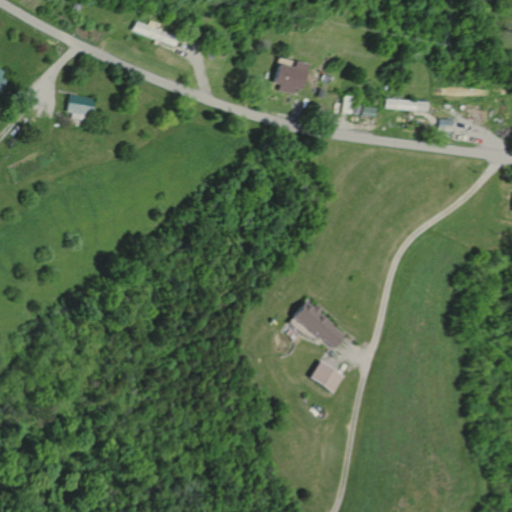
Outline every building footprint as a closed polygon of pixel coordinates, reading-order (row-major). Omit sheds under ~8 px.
[(75,13),(76,6),(69,4),(68,11),(75,13)] [(170,46),(173,38),(130,22),(127,30),(154,40),(170,46)] [(290,95),(292,88),(299,90),(305,65),(291,62),(290,68),(275,64),(270,83),(276,84),(275,91),(290,95)] [(319,80),(320,75),(327,78),(326,83),(319,80)] [(320,98),(323,91),(317,89),(314,97),(320,98)] [(64,112),(67,95),(92,99),(89,116),(85,115),(84,121),(69,119),(70,113),(64,112)] [(349,114),(350,97),(340,96),(339,113),(349,114)] [(426,112),(427,103),(383,99),(383,108),(426,112)] [(357,114),(358,106),(350,105),(349,113),(357,114)] [(373,117),(374,108),(360,107),(359,115),(373,117)] [(451,131),(452,120),(438,119),(437,130),(451,131)] [(292,317),(321,339),(322,337),(335,347),(339,341),(345,334),(332,325),(334,323),(318,312),(321,308),(317,305),(314,303),(312,306),(304,300),(292,317)] [(333,392),(344,374),(333,367),(321,360),(310,377),(333,392)]
